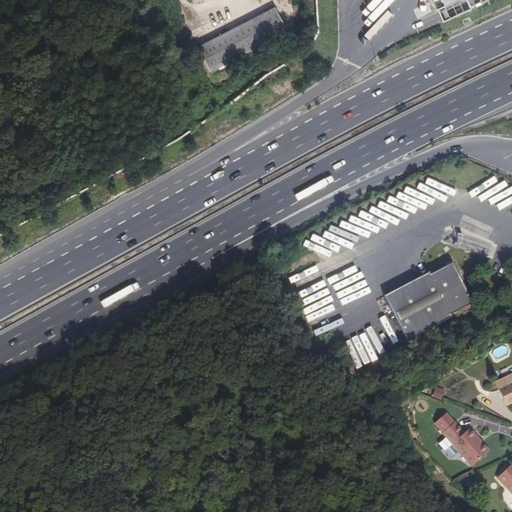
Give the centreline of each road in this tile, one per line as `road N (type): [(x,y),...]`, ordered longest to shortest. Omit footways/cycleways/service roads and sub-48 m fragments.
road 1 (trunk): [(511,30),(196,192)]
road 2 (trunk): [(202,244),(511,82)]
road 3 (trunk): [(202,244),(257,239),(464,145)]
road 4 (trunk): [(0,356),(202,244)]
road 5 (trunk): [(196,192),(0,300)]
road 6 (trunk): [(365,52),(347,73),(219,154),(196,192)]
road 7 (unclassified): [(377,390),(404,447),(464,511)]
